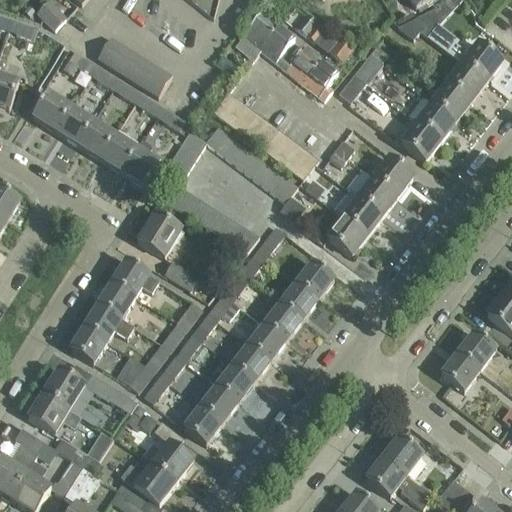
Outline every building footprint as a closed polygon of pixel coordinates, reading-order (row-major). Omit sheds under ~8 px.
[(71,0),(82,9),(89,0),(71,0)] [(435,11),(442,5),(438,0),(407,0),(416,12),(430,3),(435,11)] [(447,55),(463,68),(487,87),(502,67),(478,48),(470,58),(454,46),(457,42),(436,25),(447,13),(452,18),(465,4),(462,0),(447,0),(442,5),(435,11),(419,20),(408,26),(420,35),(447,55)] [(37,17),(55,34),(66,22),(49,5),(37,17)] [(254,64),(261,55),(260,54),(279,30),(262,16),(243,39),(244,40),(236,49),(254,64)] [(308,18),(297,32),(307,39),(318,25),(308,18)] [(0,31),(9,35),(13,24),(0,19),(0,31)] [(13,24),(9,35),(34,43),(38,32),(13,24)] [(316,46),(327,32),(318,25),(307,39),(316,46)] [(414,44),(420,35),(408,26),(398,31),(414,44)] [(261,54),(282,70),(287,63),(283,60),(295,43),(279,30),(260,54),(261,55),(261,54)] [(97,64),(108,70),(122,48),(111,41),(97,64)] [(339,43),(329,56),(344,68),(355,55),(340,42),(339,43)] [(108,70),(118,76),(132,54),(122,48),(108,70)] [(376,49),(369,59),(381,68),(382,68),(389,59),(376,49)] [(282,70),(303,88),(322,64),(305,51),(292,67),(287,63),(282,70)] [(118,76),(128,83),(142,61),(132,54),(118,76)] [(68,66),(63,74),(73,80),(78,72),(91,80),(97,70),(74,56),(68,66)] [(369,59),(354,78),(366,88),(381,68),(369,59)] [(128,83),(138,89),(152,67),(142,61),(128,83)] [(322,64),(303,88),(325,105),(333,94),(328,91),(339,77),(322,64)] [(138,89),(148,95),(162,73),(152,67),(138,89)] [(463,68),(447,88),(472,106),(487,87),(463,68)] [(91,80),(113,94),(119,84),(97,70),(91,80)] [(148,95),(159,102),(172,80),(162,73),(148,95)] [(366,88),(354,78),(339,99),(351,108),(366,88)] [(0,80),(0,110),(10,113),(19,87),(0,80)] [(113,94),(135,108),(141,98),(119,84),(113,94)] [(447,88),(432,107),(456,126),(472,106),(447,88)] [(213,116),(223,124),(239,104),(228,96),(213,116)] [(33,122),(56,136),(71,112),(48,98),(33,122)] [(135,108),(157,121),(163,112),(141,98),(135,108)] [(223,124),(233,132),(249,111),(239,104),(223,124)] [(432,107),(417,127),(441,146),(456,126),(432,107)] [(233,132),(243,139),(259,119),(249,111),(233,132)] [(56,136),(78,149),(93,125),(71,112),(56,136)] [(163,112),(157,121),(179,135),(186,126),(163,112)] [(243,139),(253,147),(268,126),(259,119),(243,139)] [(78,149),(100,163),(115,139),(93,125),(78,149)] [(253,147),(263,154),(278,134),(268,126),(253,147)] [(441,146),(417,127),(401,147),(426,166),(441,146)] [(219,131),(207,146),(207,147),(215,154),(227,138),(219,131)] [(100,163),(122,177),(137,153),(141,147),(118,133),(115,139),(100,163)] [(263,154),(273,162),(289,142),(278,134),(263,154)] [(190,135),(184,144),(202,155),(207,147),(207,146),(190,135)] [(236,144),(227,138),(215,154),(224,160),(236,144)] [(273,162),(283,169),(299,149),(289,142),(273,162)] [(137,153),(122,177),(145,191),(160,167),(147,159),(151,154),(150,149),(143,144),(141,147),(137,153)] [(184,144),(179,154),(196,164),(202,155),(184,144)] [(245,151),(236,144),(224,160),(233,167),(245,151)] [(343,145),(336,154),(348,163),(354,154),(343,145)] [(283,169),(293,177),(308,157),(299,149),(283,169)] [(254,158),(245,151),(233,167),(241,174),(254,158)] [(179,154),(173,163),(190,173),(196,164),(179,154)] [(348,163),(336,154),(330,162),(341,171),(348,163)] [(293,177),(303,185),(319,164),(308,157),(293,177)] [(262,164),(254,158),(241,174),(250,180),(262,164)] [(173,163),(168,172),(184,182),(190,173),(173,163)] [(389,163),(374,183),(398,202),(413,182),(389,163)] [(271,171),(262,164),(250,180),(259,187),(271,171)] [(280,178),(271,171),(259,187),(268,194),(280,178)] [(162,181),(179,191),(179,190),(184,182),(168,172),(162,181)] [(288,184),(280,178),(268,194),(276,200),(288,184)] [(374,183),(358,203),(383,221),(398,202),(374,183)] [(297,191),(288,184),(276,200),(285,207),(297,191)] [(312,185),(306,193),(317,202),(324,194),(312,185)] [(168,208),(177,214),(188,196),(179,190),(179,191),(168,208)] [(20,206),(0,193),(0,224),(6,228),(20,206)] [(317,202),(306,193),(299,202),(311,211),(317,202)] [(349,195),(334,215),(343,222),(368,241),(383,221),(358,203),(349,195)] [(177,214),(186,219),(197,202),(188,196),(177,214)] [(186,219),(195,225),(206,207),(197,202),(186,219)] [(292,202),(281,216),(296,227),(307,213),(292,202)] [(195,225),(204,230),(215,213),(206,207),(195,225)] [(204,230),(213,236),(224,219),(215,213),(204,230)] [(138,246),(165,263),(182,235),(155,218),(138,246)] [(213,236),(222,241),(233,224),(224,219),(213,236)] [(368,241),(343,222),(328,242),(352,261),(368,241)] [(222,241),(231,247),(242,230),(233,224),(222,241)] [(231,247),(240,252),(251,235),(242,230),(231,247)] [(261,251),(256,257),(265,264),(269,258),(285,238),(276,231),(261,251)] [(251,235),(240,252),(249,258),(259,241),(251,235)] [(256,257),(240,278),(249,285),(265,264),(256,257)] [(127,265),(113,288),(136,302),(142,291),(152,297),(159,286),(127,265)] [(167,279),(192,294),(199,282),(174,267),(167,279)] [(313,268),(297,288),(318,305),(334,284),(313,268)] [(240,278),(224,298),(233,305),(249,285),(240,278)] [(511,287),(503,299),(511,306),(511,287)] [(113,288),(99,310),(122,324),(128,313),(137,319),(144,307),(135,302),(136,302),(113,288)] [(297,288),(281,309),(302,325),(318,305),(297,288)] [(224,298),(208,319),(217,326),(233,305),(224,298)] [(511,306),(503,299),(488,320),(503,332),(511,338),(511,336),(511,306)] [(193,307),(177,328),(186,335),(202,314),(193,307)] [(281,309),(265,330),(286,346),(302,325),(281,309)] [(99,310),(85,332),(108,346),(114,336),(127,345),(135,333),(122,324),(99,310)] [(208,319),(192,340),(201,347),(217,326),(208,319)] [(152,343),(160,350),(169,357),(186,335),(177,328),(172,335),(163,328),(152,343)] [(265,330),(249,350),(270,367),(286,346),(265,330)] [(108,346),(85,332),(71,355),(94,369),(101,358),(109,363),(116,351),(108,346)] [(474,337),(458,358),(480,376),(497,354),(474,337)] [(192,340),(176,361),(185,367),(185,368),(201,347),(192,340)] [(160,350),(145,370),(154,377),(169,357),(160,350)] [(249,350),(233,371),(254,388),(270,367),(249,350)] [(480,376),(458,358),(442,379),(464,397),(480,376)] [(169,388),(185,367),(176,361),(160,381),(169,388)] [(154,377),(145,370),(129,390),(138,397),(154,377)] [(217,392),(238,408),(254,388),(233,371),(225,381),(217,375),(209,385),(217,392)] [(58,374),(43,398),(70,415),(85,391),(58,374)] [(169,388),(160,381),(145,402),(154,409),(164,395),(171,400),(176,393),(169,388)] [(124,414),(115,428),(113,427),(107,436),(115,442),(138,408),(116,393),(115,393),(97,382),(89,393),(108,405),(109,404),(124,414)] [(217,392),(201,413),(222,429),(238,408),(217,392)] [(70,415),(43,398),(28,422),(55,439),(64,425),(74,431),(80,421),(70,415)] [(139,410),(134,417),(140,422),(144,417),(143,417),(145,415),(139,410)] [(222,429),(201,413),(185,433),(206,450),(222,429)] [(137,433),(138,432),(134,429),(140,422),(134,417),(127,426),(137,433)] [(134,429),(138,432),(140,429),(149,436),(156,427),(144,417),(140,422),(134,429)] [(152,449),(141,462),(176,489),(194,467),(176,453),(184,443),(162,427),(154,437),(168,448),(161,456),(152,449)] [(0,497),(11,504),(34,466),(35,466),(33,465),(44,447),(22,433),(15,444),(25,450),(13,468),(4,462),(0,467),(0,497)] [(72,465),(83,472),(97,481),(105,469),(62,442),(54,453),(72,465)] [(399,442),(383,463),(407,481),(423,460),(399,442)] [(452,486),(453,484),(458,478),(428,455),(422,463),(452,486)] [(117,495),(139,511),(141,511),(148,503),(159,511),(176,489),(141,462),(133,473),(131,471),(122,482),(125,484),(117,495)] [(407,481),(383,463),(366,484),(390,502),(399,491),(403,494),(401,496),(420,511),(424,511),(433,501),(407,481)] [(83,472),(72,465),(58,487),(56,485),(51,492),(51,493),(63,501),(68,493),(69,494),(83,472)] [(47,474),(34,466),(11,504),(23,511),(38,511),(51,493),(51,492),(40,485),(47,474)] [(97,482),(97,481),(83,472),(69,494),(79,500),(80,498),(88,502),(94,492),(99,496),(105,487),(97,482)] [(435,508),(440,511),(463,511),(473,500),(454,485),(435,508)] [(374,511),(356,497),(344,511),(374,511)]
